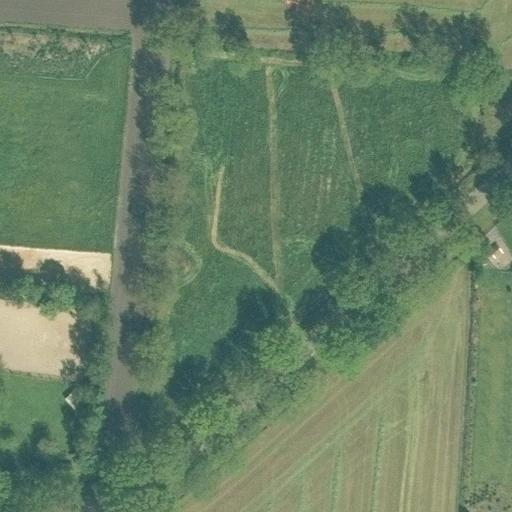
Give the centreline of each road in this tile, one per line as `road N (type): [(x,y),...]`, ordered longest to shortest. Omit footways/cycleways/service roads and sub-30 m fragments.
road 1 (unclassified): [(87,511),(165,473),(211,436),(511,170)]
road 2 (track): [(125,495),(168,0)]
